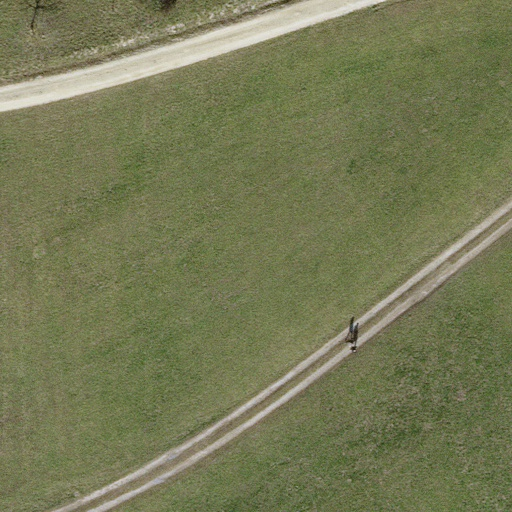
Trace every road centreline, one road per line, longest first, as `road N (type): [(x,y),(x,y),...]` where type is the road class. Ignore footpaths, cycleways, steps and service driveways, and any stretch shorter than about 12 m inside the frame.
road 1 (track): [(511,207),(239,423),(72,511)]
road 2 (track): [(0,95),(164,59),(348,0)]
